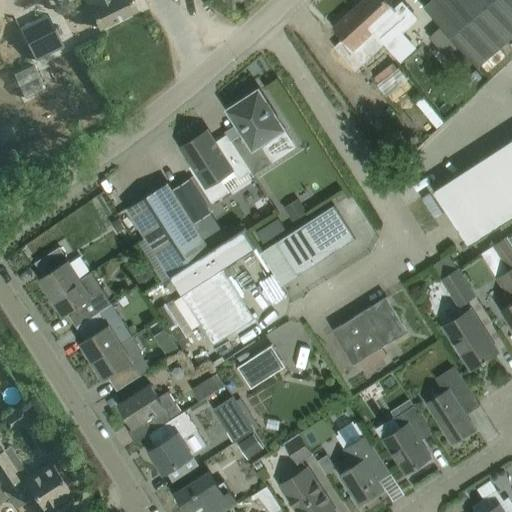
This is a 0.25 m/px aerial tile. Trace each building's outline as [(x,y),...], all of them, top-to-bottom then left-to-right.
[(137,11),(132,0),(86,0),(101,29),(137,11)] [(387,0),(363,0),(352,11),(382,44),(390,37),(382,29),(379,32),(377,29),(397,10),(387,0)] [(511,0),(432,0),(425,7),(478,67),(511,36),(511,0)] [(38,23),(63,12),(58,1),(33,12),(38,23)] [(382,44),(352,11),(333,28),(342,39),(333,47),(355,71),(376,51),(382,44)] [(56,30),(28,44),(37,61),(65,48),(56,30)] [(70,109),(56,64),(30,72),(45,117),(70,109)] [(246,97),(227,109),(243,133),(231,141),(251,172),(253,176),(273,163),(261,145),(285,129),(259,89),(256,90),(255,88),(245,94),(246,97)] [(377,94),(365,102),(375,117),(387,109),(377,94)] [(251,172),(231,141),(227,135),(215,142),(208,130),(180,148),(197,173),(194,175),(212,203),(229,192),(223,183),(235,175),(238,180),(251,172)] [(511,218),(511,139),(433,191),(469,246),(511,218)] [(189,179),(173,190),(195,224),(212,213),(189,179)] [(170,277),(211,250),(195,224),(173,190),(168,182),(127,209),(170,277)] [(297,199),(283,208),(292,221),(305,212),(297,199)] [(334,205),(277,242),(298,276),(355,239),(334,205)] [(237,216),(224,225),(231,236),(245,227),(237,216)] [(118,219),(109,224),(114,232),(123,227),(118,219)] [(277,220),(255,235),(262,245),(284,230),(277,220)] [(245,229),(211,250),(170,277),(182,294),(214,344),(255,318),(244,302),(278,280),(245,229)] [(511,248),(505,238),(493,246),(509,271),(511,269),(511,248)] [(51,297),(80,279),(92,272),(81,255),(70,263),(60,247),(38,261),(47,274),(39,279),(51,297)] [(147,268),(134,277),(143,291),(156,282),(147,268)] [(475,295),(458,268),(441,279),(458,306),(475,295)] [(80,279),(51,297),(63,316),(67,314),(76,327),(112,304),(92,272),(80,279)] [(511,327),(511,272),(499,282),(511,302),(501,310),(511,327)] [(408,331),(387,297),(386,297),(333,330),(354,364),(408,331)] [(112,304),(76,327),(83,339),(85,340),(80,343),(87,353),(92,362),(121,343),(132,336),(112,304)] [(487,359),(496,353),(498,352),(471,310),(444,327),(454,342),(452,343),(460,356),(462,354),(471,369),(484,361),(485,363),(488,361),(487,359)] [(287,333),(297,363),(324,354),(313,324),(287,333)] [(142,356),(142,353),(142,351),(132,336),(121,343),(92,362),(104,380),(112,376),(120,389),(151,369),(142,356)] [(286,367),(277,353),(273,346),(238,369),(251,389),(286,367)] [(466,434),(475,429),(461,408),(476,399),(455,366),(435,378),(444,392),(427,403),(452,443),(456,441),(459,442),(462,442),(464,440),(466,438),(466,434)] [(219,404),(237,395),(229,379),(211,388),(219,404)] [(144,421),(146,423),(152,432),(182,413),(168,391),(158,398),(150,384),(119,404),(134,427),(144,421)] [(428,459),(431,457),(417,436),(428,428),(414,406),(395,419),(401,429),(384,440),(406,473),(420,464),(422,465),(429,461),(428,459)] [(254,430),(241,410),(221,423),(234,443),(254,430)] [(197,430),(185,411),(182,413),(152,432),(149,434),(156,447),(150,451),(164,474),(193,455),(192,455),(206,446),(197,431),(197,430)] [(341,434),(338,436),(347,449),(345,450),(355,465),(341,474),(360,504),(362,502),(364,505),(372,500),(371,497),(385,488),(378,478),(389,471),(367,436),(367,437),(358,423),(354,426),(351,423),(339,430),(341,434)] [(253,433),(240,443),(250,456),(263,447),(253,433)] [(312,453),(299,433),(284,443),(296,463),(312,453)] [(31,478),(23,464),(18,467),(6,449),(4,450),(0,443),(0,485),(4,491),(23,479),(45,511),(73,494),(53,464),(31,478)] [(240,451),(227,459),(234,470),(247,462),(240,451)] [(297,511),(336,511),(308,468),(281,485),(297,511)] [(190,485),(176,493),(188,511),(202,503),(205,508),(207,511),(225,511),(238,504),(224,482),(218,486),(210,472),(197,480),(194,479),(190,482),(190,485)] [(511,511),(511,503),(508,498),(504,501),(497,491),(472,507),(475,511),(511,511)]
